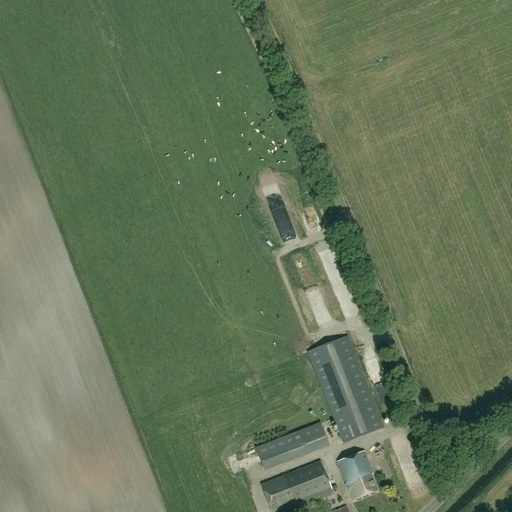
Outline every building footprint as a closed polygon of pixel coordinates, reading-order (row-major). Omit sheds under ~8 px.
[(355,320),(359,319),(348,284),(337,288),(346,316),(353,314),(355,320)] [(382,427),(347,336),(310,351),(307,352),(339,433),(342,443),(382,427)] [(259,448),(266,469),(331,448),(326,432),(303,439),(302,434),(259,448)] [(363,451),(336,462),(352,501),(377,491),(370,475),(372,474),(363,451)] [(333,494),(320,462),(260,485),(270,511),(273,511),(321,493),(323,498),(333,494)]
